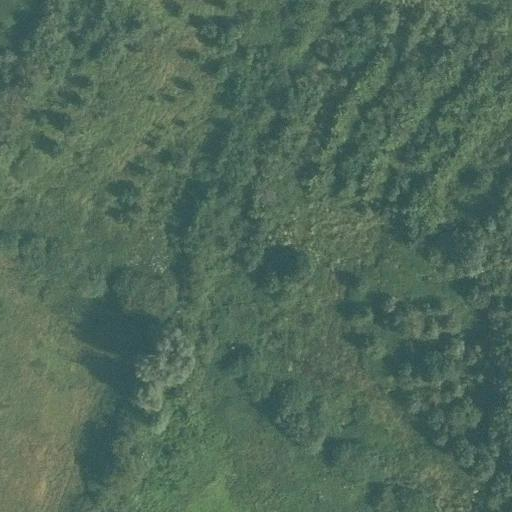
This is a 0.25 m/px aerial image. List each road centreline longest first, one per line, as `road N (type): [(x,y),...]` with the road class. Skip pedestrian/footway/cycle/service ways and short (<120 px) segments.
road 1 (track): [(166,0),(167,33),(128,108),(23,188),(0,223)]
road 2 (track): [(0,293),(44,340),(69,384),(67,435),(40,511)]
